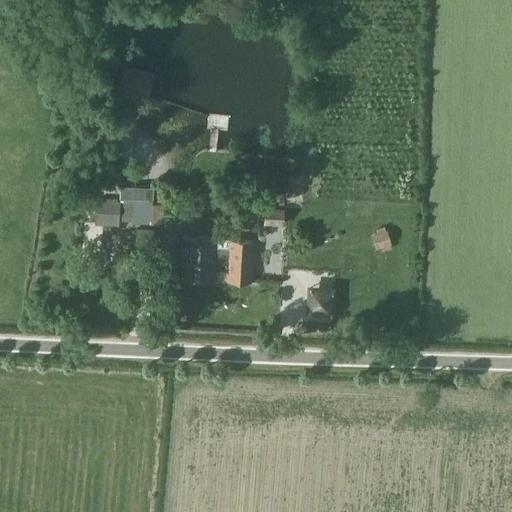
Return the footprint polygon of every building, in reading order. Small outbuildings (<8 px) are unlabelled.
[(134,198),(153,199),(153,186),(119,184),(119,197),(134,198)] [(134,202),(133,222),(133,223),(152,223),(153,199),(134,198),(134,202)] [(133,222),(134,202),(121,201),(97,199),(94,224),(118,226),(119,221),(133,222)] [(153,254),(153,229),(136,228),(134,253),(153,254)] [(219,246),(219,239),(182,237),(180,277),(216,279),(217,269),(228,270),(228,279),(252,281),(254,241),(230,240),(229,246),(219,246)]
